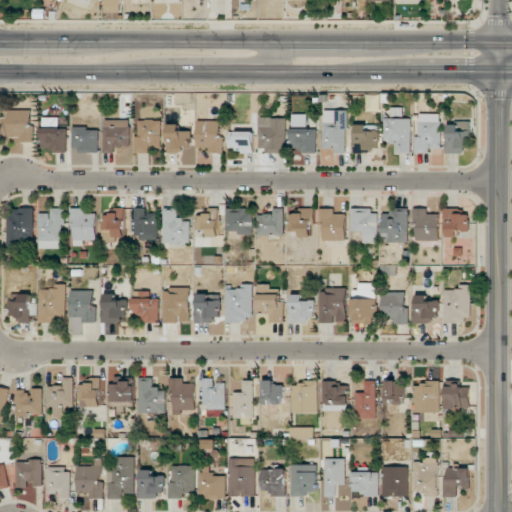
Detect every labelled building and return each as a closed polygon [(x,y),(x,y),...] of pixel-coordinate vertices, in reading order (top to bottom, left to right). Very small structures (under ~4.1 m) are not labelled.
[(103,0),(104,12),(121,12),(120,0),(103,0)] [(380,111),(380,94),(368,94),(368,111),(380,111)] [(385,118),(385,142),(397,142),(397,153),(411,153),(411,118),(403,118),(403,107),(391,107),(392,118),(385,118)] [(31,109),(8,110),(9,137),(20,137),(20,142),(35,142),(34,125),(31,125),(31,109)] [(324,149),(335,149),(335,153),(347,153),(347,110),(324,110),(324,149)] [(292,151),(317,151),(317,128),(307,128),(307,114),(292,114),(292,151)] [(441,148),(442,114),(420,114),(419,136),(416,136),(415,153),(430,153),(430,148),(441,148)] [(285,117),(260,118),(261,152),(286,151),(285,117)] [(123,153),(123,148),(131,148),(132,120),(105,119),(104,153),(123,153)] [(162,120),(139,120),(139,137),(136,137),(136,153),(149,153),(149,147),(162,147),(162,120)] [(222,121),(198,120),(197,147),(209,147),(209,152),(221,153),(222,121)] [(448,153),(465,153),(465,148),(472,147),(472,122),(448,123),(448,153)] [(169,151),(191,151),(191,131),(181,131),(181,124),(169,124),(169,151)] [(379,124),(355,125),(356,153),(372,153),(371,148),(380,147),(379,124)] [(53,152),(67,153),(68,127),(43,126),(42,147),(53,147),(53,152)] [(99,128),(74,128),(73,151),(99,151),(99,128)] [(253,131),(229,131),(230,151),(253,151),(253,131)] [(8,244),(35,245),(36,208),(9,208),(8,244)] [(66,208),(52,208),(52,213),(40,213),(40,249),(62,248),(62,226),(66,225),(66,208)] [(73,245),(86,245),(86,240),(97,240),(97,213),(86,213),(85,208),(73,208),(73,245)] [(158,238),(158,213),(147,213),(147,208),(136,208),(136,238),(158,238)] [(164,242),(190,243),(191,219),(178,219),(179,208),(165,208),(164,242)] [(219,236),(220,208),(206,208),(205,216),(197,216),(197,229),(209,230),(209,236),(219,236)] [(258,214),(258,235),(283,235),(284,208),(274,208),(273,214),(258,214)] [(314,208),(303,208),(303,214),(290,213),(290,230),(301,230),(301,237),(313,237),(314,208)] [(324,240),(346,240),(347,213),(335,213),(335,208),(321,208),(320,224),(324,224),(324,240)] [(429,208),(415,208),(415,240),(440,240),(440,213),(429,214),(429,208)] [(253,233),(253,209),(227,209),(227,233),(253,233)] [(363,243),(378,243),(378,209),(352,209),(351,231),(363,231),(363,243)] [(125,237),(126,212),(104,211),(103,242),(118,242),(118,237),(125,237)] [(384,211),(383,241),(408,242),(409,212),(384,211)] [(375,283),(353,282),(353,324),(375,324),(375,283)] [(40,289),(40,322),(67,322),(66,283),(55,284),(55,288),(40,289)] [(227,321),(253,321),(253,284),(240,284),(240,289),(227,289),(227,321)] [(285,322),(284,301),(280,301),(279,290),(271,290),(271,284),(258,284),(258,313),(270,313),(270,322),(285,322)] [(472,287),(445,287),(445,321),(471,321),(472,287)] [(190,288),(164,288),(165,322),(180,322),(180,321),(191,321),(190,288)] [(346,288),(320,288),(321,322),(346,322),(346,288)] [(72,317),(83,317),(83,323),(97,322),(97,306),(94,306),(94,290),(71,290),(72,317)] [(152,291),(135,290),(135,322),(159,322),(160,298),(152,298),(152,291)] [(408,324),(409,308),(406,308),(406,292),(383,292),(382,318),(394,318),(394,324),(408,324)] [(32,322),(33,294),(11,293),(11,316),(20,317),(20,322),(32,322)] [(117,293),(104,294),(104,322),(127,321),(127,300),(117,300),(117,293)] [(197,322),(214,322),(214,316),(221,316),(221,294),(198,294),(197,322)] [(291,322),(307,322),(307,317),(315,317),(315,301),(304,301),(304,295),(291,294),(291,322)] [(432,323),(432,316),(439,316),(439,301),(428,301),(428,295),(415,295),(415,323),(432,323)] [(74,377),(63,377),(63,386),(47,386),(48,406),(54,406),(54,414),(75,413),(74,377)] [(80,407),(103,406),(103,377),(95,378),(95,384),(80,384),(80,407)] [(140,377),(139,413),(166,413),(166,388),(153,388),(154,377),(140,377)] [(196,411),(195,383),(184,383),(184,378),(172,378),(172,412),(196,411)] [(225,382),(215,383),(214,378),(204,378),(205,410),(226,409),(225,382)] [(111,407),(135,407),(134,379),(110,380),(111,407)] [(234,418),(254,418),(254,380),(243,380),(243,392),(234,392),(234,418)] [(264,404),(284,404),(284,385),(275,385),(275,380),(264,380),(264,404)] [(323,410),(348,411),(349,386),(334,386),(335,381),(324,381),(323,410)] [(377,381),(365,381),(365,392),(356,392),(356,418),(376,419),(377,381)] [(405,405),(405,381),(387,381),(386,404),(405,405)] [(318,382),(293,382),(293,412),(318,413),(318,382)] [(440,382),(415,383),(416,413),(441,412),(440,382)] [(447,408),(471,408),(470,383),(446,384),(447,408)] [(17,389),(18,416),(43,415),(43,389),(17,389)] [(312,427),(291,427),(291,438),(312,438),(312,427)] [(108,498),(125,499),(125,493),(134,493),(135,457),(109,456),(108,498)] [(439,496),(440,457),(425,457),(425,461),(415,461),(415,490),(425,490),(425,496),(439,496)] [(257,496),(256,458),(231,458),(231,497),(257,496)] [(326,459),(326,496),(338,496),(338,485),(346,485),(346,458),(326,459)] [(17,487),(43,487),(43,460),(17,460),(17,487)] [(0,488),(10,486),(6,463),(0,464),(0,488)] [(103,498),(103,463),(78,463),(78,493),(89,493),(89,498),(103,498)] [(318,465),(293,464),(292,494),(318,494),(318,465)] [(447,497),(461,496),(461,489),(471,489),(471,464),(455,464),(455,468),(446,468),(447,497)] [(172,498),(185,498),(185,493),(196,493),(197,466),(172,465),(172,498)] [(410,466),(384,466),(384,496),(409,496),(410,466)] [(71,498),(71,468),(49,468),(49,492),(60,492),(60,498),(71,498)] [(287,496),(287,468),(262,469),(263,490),(272,490),(273,496),(287,496)] [(140,498),(163,498),(164,475),(154,475),(154,470),(142,469),(140,498)] [(353,494),(379,494),(380,472),(354,471),(353,494)] [(200,474),(201,498),(227,497),(226,473),(200,474)]
